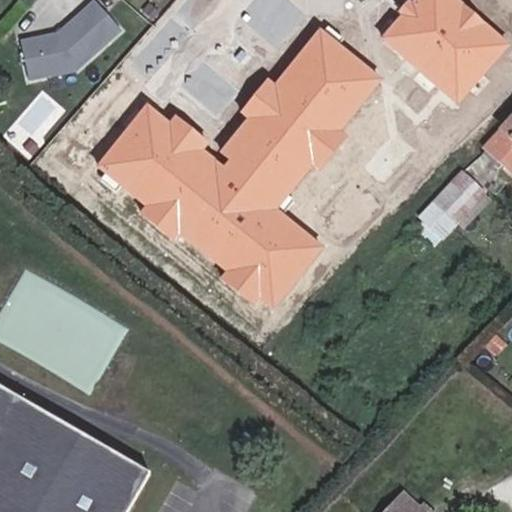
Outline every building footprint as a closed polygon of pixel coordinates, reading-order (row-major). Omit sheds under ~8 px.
[(20,0),(0,0),(0,35),(2,36),(20,0)] [(112,81),(152,43),(125,15),(92,46),(51,56),(61,94),(112,81)] [(188,23),(179,15),(173,22),(182,30),(188,23)] [(11,115),(0,106),(0,124),(2,126),(11,115)] [(511,132),(495,151),(511,166),(511,132)] [(429,225),(452,244),(494,196),(472,177),(429,225)] [(139,511),(168,465),(0,364),(0,511),(139,511)] [(396,511),(431,511),(435,509),(415,490),(396,511)] [(446,511),(449,509),(441,502),(435,509),(431,511),(446,511)]
